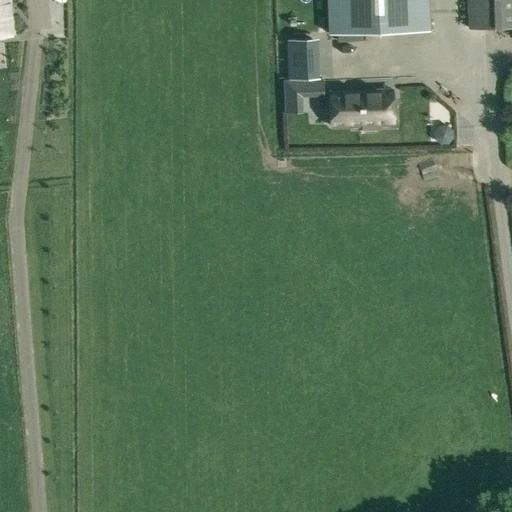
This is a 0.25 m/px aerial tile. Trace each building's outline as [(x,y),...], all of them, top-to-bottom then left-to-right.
[(0,0),(0,37),(12,36),(8,0),(0,0)] [(328,0),(329,34),(430,30),(429,0),(328,0)] [(511,0),(468,0),(470,36),(511,34),(511,0)] [(288,39),(288,59),(312,58),(312,39),(288,39)] [(313,79),(312,58),(288,59),(289,79),(313,79)] [(323,96),(323,79),(283,80),(284,113),(303,112),(302,97),(323,96)] [(362,91),(363,129),(378,128),(378,125),(393,125),(392,99),(388,100),(388,90),(362,91)] [(363,126),(363,129),(362,91),(332,92),(333,124),(348,123),(348,126),(363,126)]
